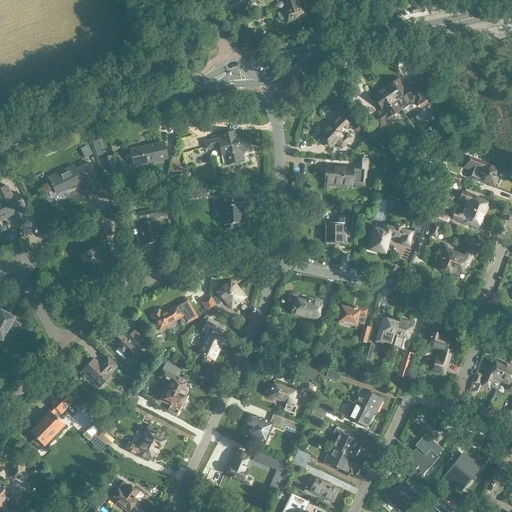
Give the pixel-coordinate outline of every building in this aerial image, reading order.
[(305,16),(299,0),(285,0),(287,5),(288,5),(289,8),(282,11),(287,23),(305,16)] [(437,84),(433,73),(426,76),(430,86),(437,84)] [(401,109),(413,100),(417,106),(426,100),(418,88),(409,94),(398,78),(392,83),(391,82),(385,86),(386,87),(401,109)] [(386,87),(372,97),(383,113),(371,121),(379,131),(387,125),(384,120),(387,117),(387,118),(395,113),(395,114),(401,110),(400,109),(401,109),(386,87)] [(343,137),(338,131),(343,126),(346,128),(351,124),(342,114),(336,121),(334,120),(331,123),(331,125),(329,127),(327,127),(324,130),(325,131),(319,137),(329,148),(335,143),(341,148),(351,138),(346,133),(343,137)] [(360,132),(362,126),(356,123),(353,130),(360,132)] [(241,161),(239,151),(248,149),(244,134),(232,137),(231,135),(205,142),(206,148),(222,145),(224,152),(226,152),(229,164),(241,161)] [(428,137),(423,141),(428,147),(433,144),(428,137)] [(167,158),(163,143),(130,150),(133,166),(167,158)] [(115,169),(111,156),(103,159),(107,171),(115,169)] [(367,169),(367,159),(356,157),(355,168),(362,169),(367,169)] [(482,181),(494,186),(497,178),(495,177),(495,176),(494,176),(497,168),(468,157),(467,161),(466,161),(464,164),(465,165),(465,167),(472,169),(469,176),(472,178),(471,182),(480,185),(482,181)] [(68,168),(48,178),(51,182),(49,183),(51,186),(52,185),(56,194),(74,185),(81,182),(83,185),(90,199),(102,193),(93,176),(94,175),(89,163),(70,172),(68,168)] [(326,166),(324,183),(327,183),(326,186),(338,187),(339,185),(351,186),(352,177),(361,178),(362,169),(355,168),(353,168),(340,167),(340,168),(326,166)] [(409,183),(416,185),(420,176),(412,173),(409,183)] [(463,178),(452,174),(450,180),(460,184),(463,178)] [(118,184),(119,196),(130,195),(129,183),(118,184)] [(12,196),(7,186),(0,189),(0,220),(13,214),(18,226),(28,221),(22,210),(24,209),(16,192),(16,194),(12,196)] [(206,188),(197,188),(198,197),(207,197),(206,188)] [(459,198),(467,200),(464,207),(484,214),(487,208),(485,207),(487,201),(461,192),(459,198)] [(234,224),(246,223),(245,214),(243,214),(243,211),(239,211),(239,205),(230,205),(230,198),(217,199),(218,208),(223,208),(225,229),(234,228),(234,224)] [(479,222),(481,222),(484,214),(464,207),(461,215),(454,213),(452,218),(477,228),(479,222)] [(138,213),(139,220),(140,220),(143,220),(144,224),(140,224),(142,235),(135,236),(137,245),(157,242),(154,222),(151,222),(150,218),(166,215),(165,208),(138,213)] [(434,224),(441,227),(441,226),(442,226),(444,223),(447,224),(450,217),(439,213),(435,223),(434,223),(434,224)] [(351,216),(337,216),(337,225),(325,225),(325,242),(345,242),(345,230),(351,230),(351,216)] [(413,220),(411,228),(421,230),(423,223),(413,220)] [(104,221),(94,226),(101,240),(111,235),(104,221)] [(390,236),(393,236),(394,238),(397,239),(399,238),(402,239),(401,244),(409,246),(412,232),(402,229),(403,225),(395,223),(394,227),(383,225),(381,230),(374,228),(373,230),(372,231),(371,235),(371,237),(368,250),(377,252),(377,250),(385,252),(390,236)] [(436,238),(441,227),(434,224),(429,235),(436,238)] [(450,272),(457,275),(459,271),(465,273),(472,255),(475,256),(478,250),(470,247),(472,244),(474,239),(464,235),(462,240),(469,243),(464,256),(457,253),(450,272)] [(104,244),(81,256),(92,277),(114,265),(104,244)] [(436,268),(450,273),(450,272),(457,253),(444,248),(436,268)] [(212,299),(214,303),(217,306),(237,289),(235,287),(235,285),(233,283),(232,283),(230,280),(216,292),(218,294),(212,299)] [(240,291),(239,291),(237,289),(217,306),(221,310),(224,307),(222,304),(224,302),(231,309),(244,297),(242,295),(242,293),(240,291)] [(216,306),(214,303),(212,299),(210,297),(201,303),(207,312),(216,306)] [(291,307),(291,309),(291,311),(291,313),(302,316),(301,317),(316,320),(316,319),(317,320),(318,316),(319,316),(320,314),(320,312),(320,310),(319,310),(321,302),(305,298),(305,301),(302,301),(297,299),(296,303),(293,303),(293,305),(291,307)] [(151,313),(150,314),(159,330),(182,317),(186,323),(196,317),(187,300),(180,303),(163,313),(162,310),(160,311),(159,309),(157,310),(156,309),(151,312),(151,313)] [(365,316),(366,310),(349,306),(348,309),(342,307),(338,322),(355,326),(358,314),(363,315),(362,319),(364,319),(365,316)] [(0,338),(2,340),(6,332),(13,336),(19,325),(11,321),(13,318),(1,312),(0,313),(0,338)] [(376,341),(382,343),(384,337),(392,340),(393,340),(398,323),(397,323),(383,318),(376,341)] [(207,319),(204,327),(209,329),(216,333),(217,332),(220,325),(207,319)] [(391,345),(404,349),(412,323),(398,319),(397,323),(398,323),(393,340),(392,340),(391,345)] [(363,326),(359,342),(366,344),(370,328),(363,326)] [(209,329),(198,354),(213,360),(217,352),(218,348),(222,340),(217,338),(220,333),(217,332),(216,333),(209,329)] [(123,332),(112,344),(119,351),(117,353),(125,362),(128,359),(129,360),(130,358),(140,349),(142,351),(148,346),(146,344),(135,330),(135,331),(136,333),(132,336),(131,335),(129,337),(123,332)] [(429,337),(426,345),(444,350),(441,360),(435,359),(432,370),(444,374),(452,346),(450,346),(450,345),(449,344),(451,338),(429,332),(428,337),(429,337)] [(362,359),(369,361),(374,345),(366,343),(362,359)] [(414,354),(405,351),(397,376),(406,379),(414,354)] [(93,359),(82,371),(94,382),(91,385),(95,389),(98,386),(99,387),(110,376),(109,374),(116,367),(125,375),(107,356),(106,357),(107,358),(99,365),(93,359)] [(165,388),(185,397),(186,395),(185,394),(187,389),(183,387),(186,382),(174,376),(177,370),(165,364),(167,360),(157,356),(154,361),(163,365),(161,370),(163,371),(160,377),(169,381),(165,388)] [(495,362),(484,385),(489,388),(489,387),(496,391),(500,382),(508,365),(502,362),(501,364),(495,362)] [(508,365),(500,382),(508,385),(506,390),(511,392),(511,364),(510,364),(510,365),(508,364),(508,365)] [(298,376),(318,383),(321,373),(301,366),(298,376)] [(325,377),(338,381),(340,374),(328,370),(325,377)] [(474,382),(479,384),(483,375),(477,373),(474,382)] [(306,382),(304,388),(314,392),(316,385),(306,382)] [(479,384),(474,382),(471,391),(478,390),(479,384)] [(271,388),(270,389),(268,390),(267,393),(269,394),(269,395),(268,397),(286,403),(284,411),(294,414),(296,407),(294,406),(296,400),(293,399),(296,391),(273,383),(271,388)] [(125,400),(135,405),(137,399),(135,398),(138,391),(133,388),(129,395),(125,400)] [(185,397),(165,388),(160,400),(170,405),(167,411),(176,415),(185,397)] [(59,416),(72,401),(61,390),(47,404),(50,407),(40,419),(41,420),(29,433),(34,437),(31,440),(39,448),(54,433),(56,435),(64,428),(52,415),(55,412),(59,416)] [(361,390),(354,403),(354,404),(373,413),(375,414),(381,400),(361,390)] [(132,411),(135,405),(125,400),(121,406),(132,411)] [(354,403),(353,403),(346,417),(366,427),(373,413),(354,404),(354,403)] [(316,404),(312,411),(325,417),(328,410),(316,404)] [(309,417),(322,423),(325,417),(312,411),(309,417)] [(265,442),(272,425),(297,435),(301,426),(273,414),(269,423),(248,415),(244,425),(250,428),(247,435),(265,442)] [(134,437),(160,450),(166,438),(146,429),(143,435),(137,431),(134,437)] [(352,457),(353,458),(360,444),(347,438),(347,436),(342,434),(343,432),(335,429),(332,437),(333,437),(329,446),(352,457)] [(96,438),(106,447),(112,441),(102,431),(96,438)] [(106,447),(96,438),(91,434),(84,442),(90,447),(91,445),(100,454),(106,447)] [(442,450),(425,434),(414,446),(418,449),(408,460),(421,472),(426,467),(428,469),(439,458),(437,456),(442,450)] [(160,450),(134,437),(133,437),(130,444),(128,443),(126,447),(124,446),(123,448),(148,460),(151,455),(154,457),(158,450),(159,451),(160,450)] [(476,437),(472,444),(479,448),(483,442),(476,437)] [(352,458),(352,457),(329,446),(331,447),(324,461),(345,471),(352,458)] [(226,473),(225,475),(242,482),(250,485),(252,480),(244,477),(240,476),(242,470),(243,471),(245,466),(244,466),(248,456),(235,450),(228,467),(227,468),(225,471),(226,473)] [(283,473),(288,463),(256,450),(252,460),(283,473)] [(310,456),(298,450),(295,457),(307,463),(310,456)] [(463,456),(446,477),(459,488),(477,467),(463,456)] [(295,457),(292,463),(304,469),(307,463),(295,457)] [(21,461),(11,462),(13,478),(23,476),(21,461)] [(34,467),(27,474),(32,479),(39,472),(34,467)] [(316,478),(310,491),(332,502),(338,489),(316,478)] [(392,491),(395,495),(389,502),(399,511),(401,511),(407,506),(409,507),(414,501),(413,500),(418,494),(402,480),(392,491)] [(128,511),(135,500),(133,499),(135,497),(133,496),(137,491),(129,486),(125,491),(123,491),(119,489),(112,499),(128,511)] [(11,496),(10,490),(3,491),(3,490),(0,490),(0,510),(6,509),(5,506),(11,505),(12,508),(20,507),(18,495),(11,496)] [(92,496),(102,503),(106,497),(97,490),(92,496)] [(304,511),(303,511),(308,502),(293,495),(287,508),(296,511),(304,511)] [(97,509),(102,503),(92,496),(87,502),(97,509)] [(455,511),(456,511),(439,498),(428,511),(455,511)]
